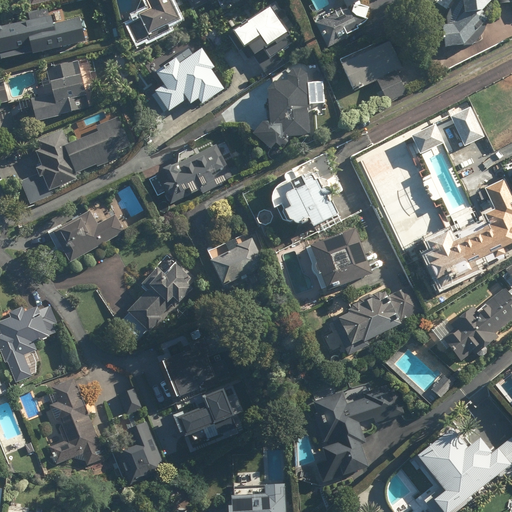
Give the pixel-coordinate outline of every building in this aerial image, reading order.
[(175,0),(153,0),(156,6),(144,12),(153,31),(183,17),(175,0)] [(330,0),(336,13),(320,20),(333,46),(348,38),(350,41),(364,35),(360,27),(371,18),(372,5),(365,2),(364,0),(330,0)] [(467,0),(468,11),(456,22),(442,24),(445,46),(465,43),(487,19),(483,9),(488,8),(494,0),(467,0)] [(294,42),(270,8),(255,19),(246,6),(222,23),(229,32),(224,36),(232,47),(238,43),(243,51),(245,49),(249,55),(245,58),(250,66),(259,60),(266,70),(281,59),(277,54),(294,42)] [(55,15),(0,27),(0,51),(36,43),(38,51),(89,40),(83,17),(57,23),(55,15)] [(389,103),(414,93),(405,71),(428,62),(415,30),(342,59),(354,91),(380,80),(389,103)] [(201,54),(181,69),(177,63),(161,74),(169,85),(180,78),(183,82),(180,84),(190,99),(197,94),(202,101),(220,89),(207,70),(211,68),(201,54)] [(39,119),(95,106),(87,72),(84,73),(81,60),(53,67),(58,92),(34,98),(39,119)] [(314,135),(312,102),(326,101),(325,80),(311,81),(310,67),(291,68),(291,79),(272,80),(274,119),(258,120),(259,137),(314,135)] [(173,106),(161,90),(153,96),(165,113),(173,106)] [(24,181),(34,203),(56,193),(55,189),(82,177),(80,172),(100,163),(100,165),(122,156),(120,150),(133,144),(120,115),(98,124),(101,129),(72,142),(66,129),(41,140),(46,149),(40,151),(47,165),(41,168),(43,173),(24,181)] [(460,148),(449,125),(434,131),(445,154),(460,148)] [(216,146),(161,170),(175,202),(230,178),(216,146)] [(318,225),(342,212),(335,197),(336,197),(336,196),(337,195),(337,194),(338,193),(338,192),(338,191),(337,190),(337,189),(337,188),(336,188),(336,187),(335,187),(335,186),(334,186),(333,185),(332,185),(331,185),(330,185),(329,185),(328,185),(327,186),(327,185),(327,184),(327,183),(326,182),(326,181),(326,180),(325,180),(325,179),(324,179),(324,178),(323,178),(322,178),(321,177),(320,177),(320,176),(320,175),(319,174),(319,173),(318,173),(318,172),(317,172),(316,172),(316,171),(315,171),(314,171),(314,172),(313,172),(312,172),(311,173),(310,174),(310,175),(308,172),(300,175),(300,174),(300,173),(299,173),(299,172),(298,171),(297,171),(297,170),(296,170),(295,170),(294,170),(293,170),(292,171),(291,171),(291,172),(290,172),(290,173),(289,173),(289,174),(289,175),(289,176),(289,177),(289,178),(290,179),(290,180),(291,180),(289,181),(288,182),(286,182),(285,183),(284,184),(283,185),(282,186),(281,188),(280,189),(279,190),(278,192),(278,193),(277,195),(277,196),(277,198),(277,199),(277,201),(277,202),(277,204),(278,205),(278,207),(279,208),(279,210),(280,211),(281,212),(282,214),(283,215),(284,216),(285,217),(287,218),(288,218),(289,219),(291,220),(292,220),(294,221),(295,221),(296,222),(297,222),(297,223),(298,223),(299,223),(300,223),(301,224),(302,224),(303,224),(304,224),(305,224),(306,224),(307,223),(308,223),(309,222),(310,222),(311,221),(312,221),(312,220),(313,220),(313,219),(314,219),(314,218),(315,218),(318,225)] [(478,229),(477,227),(462,233),(463,236),(455,239),(460,251),(459,251),(459,252),(458,252),(458,253),(457,254),(457,255),(456,256),(456,257),(456,258),(457,259),(457,260),(457,261),(458,261),(458,262),(459,262),(459,263),(460,263),(461,263),(462,264),(463,264),(464,264),(465,264),(466,263),(470,274),(482,269),(478,260),(495,253),(499,260),(507,257),(510,255),(506,246),(511,243),(511,191),(507,179),(489,187),(498,208),(487,212),(492,223),(478,229)] [(108,198),(50,228),(68,263),(126,232),(108,198)] [(361,226),(316,244),(333,289),(378,271),(361,226)] [(233,250),(229,243),(209,254),(226,285),(268,262),(251,231),(238,238),(242,244),(233,250)] [(151,289),(132,308),(153,329),(176,306),(171,301),(178,294),(183,300),(197,286),(193,282),(196,279),(179,262),(167,273),(161,267),(145,282),(151,289)] [(511,268),(505,273),(511,283),(511,289),(511,290),(507,285),(478,310),(476,307),(454,325),(457,328),(447,336),(457,348),(511,302),(511,268)] [(353,311),(343,315),(354,342),(367,337),(368,339),(403,325),(401,319),(423,311),(412,285),(391,294),(388,289),(351,304),(353,311)] [(15,317),(0,321),(0,335),(9,361),(11,360),(19,381),(36,376),(28,353),(40,349),(36,338),(51,332),(42,305),(28,310),(27,307),(13,311),(15,317)] [(170,359),(184,394),(207,384),(206,382),(224,374),(209,337),(194,343),(196,349),(170,359)] [(109,456),(79,377),(56,386),(62,402),(54,405),(61,422),(65,421),(72,440),(55,447),(61,462),(86,452),(90,463),(109,456)] [(369,439),(363,420),(376,416),(378,422),(398,415),(388,385),(365,394),(366,397),(356,400),(352,389),(317,401),(320,411),(317,413),(326,440),(330,439),(333,445),(326,448),(330,459),(319,463),(325,481),(373,465),(365,441),(369,439)] [(191,427),(193,432),(208,425),(214,438),(225,433),(219,420),(236,413),(225,387),(209,394),(212,403),(191,413),(189,408),(178,413),(186,430),(191,427)] [(146,406),(139,388),(123,394),(130,412),(146,406)] [(511,463),(511,440),(501,450),(497,445),(493,448),(467,417),(421,455),(444,484),(428,497),(440,511),(451,511),(511,463)] [(168,466),(150,419),(142,423),(149,440),(128,449),(132,458),(126,460),(130,470),(137,468),(141,477),(168,466)] [(288,511),(289,481),(270,481),(270,493),(238,493),(238,504),(235,504),(234,511),(288,511)]
